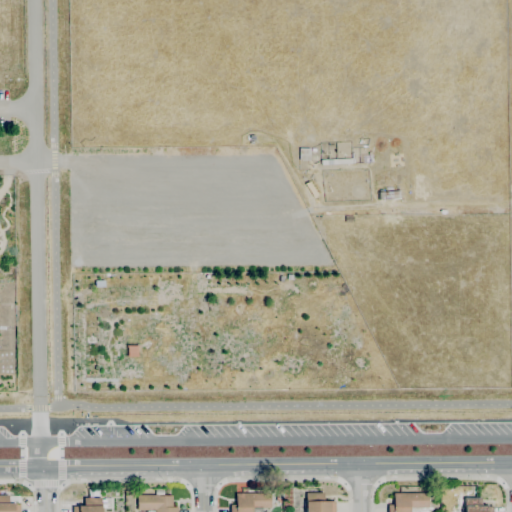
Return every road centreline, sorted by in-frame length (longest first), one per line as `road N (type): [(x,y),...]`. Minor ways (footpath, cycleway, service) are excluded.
road 1 (secondary): [(511,437),(0,441)]
road 2 (secondary): [(0,468),(511,465)]
road 3 (residential): [(44,468),(45,511),(204,485),(204,468)]
